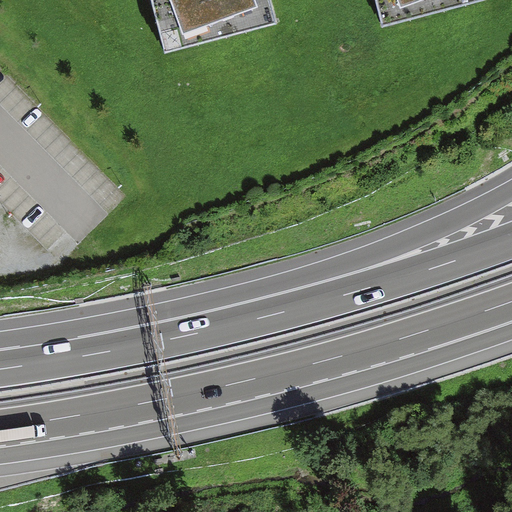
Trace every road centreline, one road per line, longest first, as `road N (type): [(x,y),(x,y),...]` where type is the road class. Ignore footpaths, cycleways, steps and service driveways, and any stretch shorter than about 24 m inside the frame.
road 1 (motorway): [(511,191),(464,218),(298,280),(0,341)]
road 2 (motorway): [(0,426),(150,405),(511,300)]
road 3 (motorway): [(511,241),(409,277),(189,334),(0,367)]
road 4 (motorway): [(0,458),(309,396),(511,332)]
